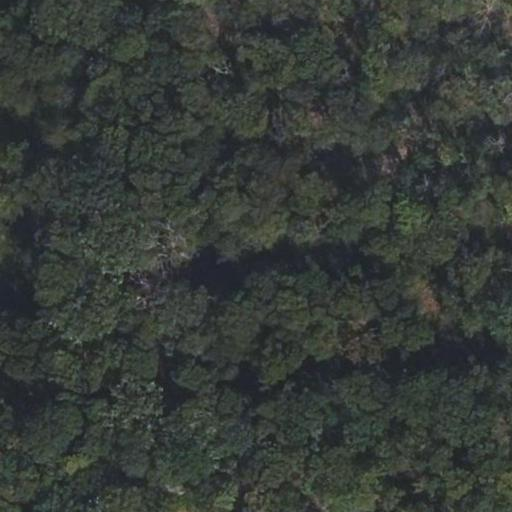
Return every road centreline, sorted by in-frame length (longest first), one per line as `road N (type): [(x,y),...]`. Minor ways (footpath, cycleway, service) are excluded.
road 1 (unclassified): [(511,466),(0,499)]
road 2 (unclassified): [(244,511),(511,493)]
